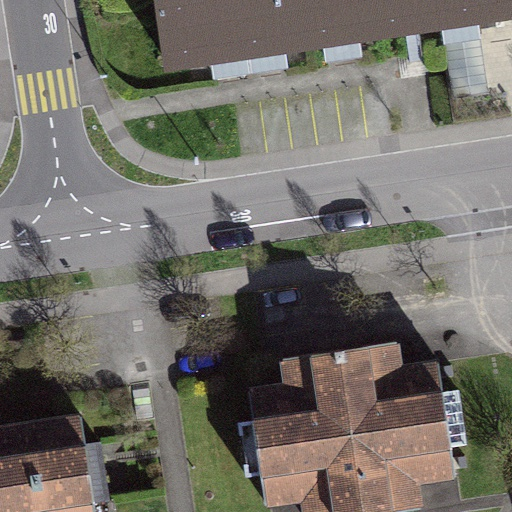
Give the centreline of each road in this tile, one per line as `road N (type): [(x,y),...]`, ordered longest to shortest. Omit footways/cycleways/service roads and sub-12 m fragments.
road 1 (residential): [(69,229),(511,164)]
road 2 (residential): [(69,229),(35,0)]
